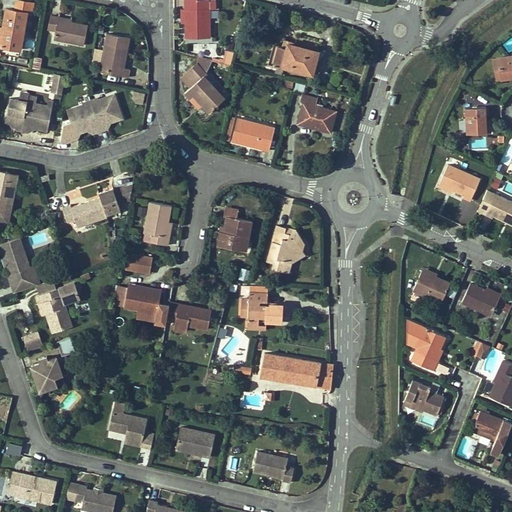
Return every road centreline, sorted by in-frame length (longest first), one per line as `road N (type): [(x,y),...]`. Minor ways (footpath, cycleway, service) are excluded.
road 1 (residential): [(0,331),(44,448),(304,511)]
road 2 (tertiary): [(341,432),(346,252)]
road 3 (residential): [(341,432),(511,491)]
road 4 (residential): [(0,148),(77,161),(169,130)]
road 5 (residential): [(153,4),(169,130)]
